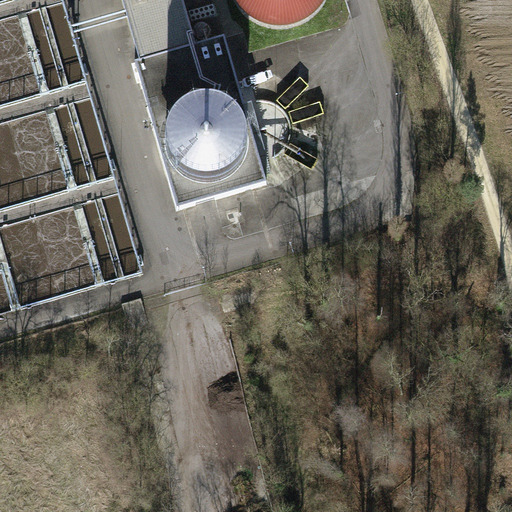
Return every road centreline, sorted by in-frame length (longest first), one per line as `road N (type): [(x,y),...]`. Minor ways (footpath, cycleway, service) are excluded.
road 1 (track): [(366,0),(402,193),(0,329)]
road 2 (track): [(95,0),(171,277)]
road 3 (track): [(511,262),(421,0)]
